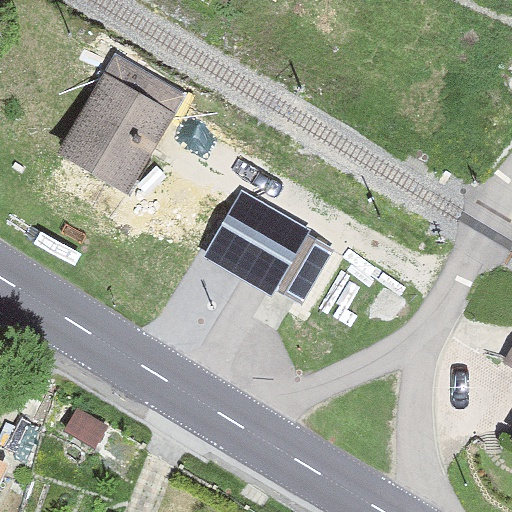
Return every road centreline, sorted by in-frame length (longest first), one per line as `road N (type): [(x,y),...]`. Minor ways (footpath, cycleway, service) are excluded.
road 1 (secondary): [(231,424),(0,282)]
road 2 (residential): [(231,424),(421,346)]
road 3 (residential): [(421,346),(511,185)]
road 4 (secondary): [(377,511),(231,424)]
road 5 (residential): [(436,511),(420,427),(421,346)]
